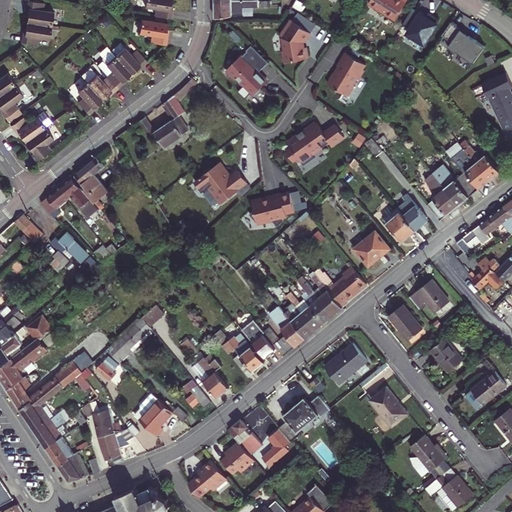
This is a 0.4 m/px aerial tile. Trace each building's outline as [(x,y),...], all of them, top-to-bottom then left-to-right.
[(28,14),(27,21),(51,25),(54,11),(43,10),(44,2),(30,0),(27,0),(26,10),(29,11),(28,14)] [(146,0),(145,6),(157,8),(155,15),(169,18),(171,18),(173,7),(170,7),(171,4),(171,0),(146,0)] [(215,2),(215,18),(232,15),(236,15),(235,7),(258,7),(258,0),(238,0),(232,0),(215,2)] [(395,20),(407,0),(370,0),(370,2),(371,5),(395,20)] [(437,26),(417,14),(404,36),(424,48),(437,26)] [(151,41),(167,44),(168,33),(166,33),(167,29),(168,23),(142,18),(140,33),(152,35),(151,41)] [(311,33),(291,20),(281,35),(283,37),(282,38),(284,51),(283,52),(285,63),(309,58),(307,47),(304,48),(303,42),(304,41),(305,42),(311,33)] [(23,31),(22,42),(38,44),(39,37),(49,38),(51,29),(59,30),(60,26),(51,25),(27,21),(26,28),(25,31),(23,31)] [(452,22),(443,35),(452,41),(448,47),(456,52),(457,51),(473,63),(485,47),(469,35),(452,22)] [(258,73),(269,62),(252,45),(247,50),(248,51),(243,56),(242,55),(227,69),(236,79),(238,78),(254,95),(268,81),(262,75),(260,75),(258,73)] [(126,78),(131,73),(116,56),(110,48),(106,51),(107,53),(103,57),(104,58),(103,60),(113,71),(109,74),(108,75),(118,87),(125,82),(123,80),(126,78)] [(141,67),(148,61),(137,49),(131,54),(126,48),(116,56),(131,73),(137,67),(140,65),(141,67)] [(366,65),(346,52),(337,66),(339,67),(335,74),(334,73),(327,83),(348,96),(354,86),(353,85),(357,79),(360,78),(364,72),(363,70),(366,65)] [(490,56),(484,59),(488,66),(493,63),(490,56)] [(102,70),(108,75),(109,74),(95,58),(93,60),(102,70)] [(505,131),(511,127),(511,92),(510,88),(511,87),(511,83),(507,72),(482,84),(505,131)] [(0,94),(15,84),(7,73),(0,77),(0,94)] [(112,93),(118,87),(108,75),(106,77),(102,80),(97,74),(87,82),(102,99),(108,94),(111,91),(112,93)] [(145,116),(139,121),(150,135),(155,132),(164,146),(189,130),(179,115),(185,112),(178,101),(197,83),(198,82),(193,78),(184,87),(174,95),(168,100),(163,104),(173,119),(155,131),(145,116)] [(0,107),(0,109),(5,117),(18,107),(14,101),(23,95),(17,87),(24,83),(22,79),(15,84),(0,94),(0,105),(1,107),(0,107)] [(97,104),(102,99),(87,82),(78,91),(84,97),(78,102),(89,114),(96,108),(94,106),(97,104)] [(5,117),(8,121),(21,112),(18,107),(5,117)] [(21,135),(25,141),(45,127),(52,122),(44,111),(29,122),(24,116),(11,125),(17,134),(19,133),(21,135)] [(345,136),(337,123),(325,131),(318,121),(306,129),(305,127),(299,132),(300,133),(289,140),(292,145),(286,148),(293,159),(299,155),(304,163),(315,155),(313,152),(331,141),(333,144),(345,136)] [(45,127),(25,141),(30,147),(31,149),(29,151),(36,160),(51,149),(47,143),(53,138),(45,127)] [(366,143),(377,157),(383,151),(372,137),(366,143)] [(466,171),(479,188),(490,180),(460,144),(455,138),(452,141),(457,147),(455,148),(455,149),(470,167),(466,171)] [(490,180),(500,171),(486,154),(482,158),(476,151),(475,151),(466,140),(460,144),(490,180)] [(442,145),(449,154),(453,151),(446,142),(442,145)] [(449,154),(464,172),(466,171),(470,167),(455,149),(453,151),(449,154)] [(128,156),(120,161),(135,184),(143,179),(128,156)] [(104,166),(97,157),(75,174),(86,187),(84,189),(95,202),(98,200),(108,192),(94,174),(104,166)] [(355,158),(351,164),(353,168),(359,163),(355,158)] [(237,188),(247,181),(239,171),(229,178),(218,164),(211,169),(209,167),(200,174),(202,176),(195,182),(203,192),(209,187),(222,203),(239,190),(237,188)] [(478,189),(464,172),(455,180),(443,165),(433,173),(459,205),(478,189)] [(440,220),(459,205),(433,173),(425,180),(437,194),(433,198),(434,199),(427,205),(440,220)] [(62,185),(71,196),(88,218),(99,209),(72,177),(62,185)] [(62,185),(41,202),(47,208),(54,218),(61,212),(57,207),(67,199),(71,196),(62,185)] [(265,198),(252,202),(258,223),(272,220),(278,226),(284,221),(283,217),(288,216),(287,213),(295,211),(291,193),(265,200),(265,198)] [(420,223),(427,217),(407,193),(403,197),(406,201),(397,208),(398,209),(416,230),(422,225),(420,223)] [(95,202),(102,210),(104,207),(98,200),(95,202)] [(511,215),(504,206),(480,224),(480,225),(456,243),(465,253),(471,248),(467,243),(477,235),(483,243),(490,237),(487,233),(502,223),(511,233),(511,215)] [(402,241),(416,230),(398,209),(392,214),(391,213),(384,219),(402,241)] [(307,211),(299,218),(302,222),(310,215),(307,211)] [(24,214),(15,222),(24,231),(32,222),(25,216),(24,214)] [(32,222),(24,231),(35,243),(44,234),(39,228),(32,222)] [(67,231),(59,240),(56,237),(50,242),(59,250),(60,250),(63,253),(67,248),(73,255),(82,263),(89,256),(73,240),(74,238),(67,231)] [(362,240),(354,247),(369,266),(391,248),(376,231),(363,241),(362,240)] [(89,256),(90,254),(74,238),(73,240),(89,256)] [(112,244),(107,248),(112,255),(118,250),(112,244)] [(107,248),(104,245),(95,252),(103,262),(112,255),(107,248)] [(63,253),(69,259),(72,256),(73,255),(67,248),(63,253)] [(210,267),(222,256),(216,249),(204,260),(210,267)] [(59,250),(54,255),(56,257),(65,266),(70,260),(69,259),(63,253),(60,250),(59,250)] [(511,255),(496,272),(505,281),(511,273),(511,255)] [(72,256),(69,259),(76,266),(79,263),(72,256)] [(86,260),(95,268),(99,265),(90,256),(86,260)] [(51,263),(59,271),(65,266),(56,257),(51,263)] [(489,281),(497,289),(505,281),(496,272),(495,271),(494,271),(500,264),(494,259),(490,262),(486,257),(478,263),(483,270),(478,275),(475,278),(472,280),(480,289),(489,281)] [(7,270),(13,277),(24,266),(18,259),(7,270)] [(86,260),(79,268),(88,275),(95,268),(86,260)] [(341,305),(367,284),(353,266),(350,268),(343,274),(345,276),(335,284),(325,271),(323,272),(319,268),(315,272),(341,305)] [(320,287),(314,291),(333,315),(343,307),(341,305),(315,272),(314,271),(310,274),(320,287)] [(305,299),(324,323),(333,315),(314,291),(302,276),(298,280),(308,293),(310,295),(305,299)] [(428,303),(436,313),(450,301),(432,279),(410,297),(420,309),(428,303)] [(314,330),(324,323),(305,299),(299,304),(290,292),(286,295),(292,302),(314,330)] [(285,312),(305,338),(314,330),(292,302),(287,306),(289,309),(285,312)] [(151,326),(165,313),(157,304),(143,317),(151,326)] [(389,316),(409,340),(423,328),(403,304),(389,316)] [(269,327),(264,331),(265,332),(274,344),(284,356),(305,338),(285,312),(279,305),(269,313),(286,334),(280,340),(269,327)] [(11,312),(5,307),(0,311),(0,330),(7,324),(15,316),(20,311),(17,307),(12,311),(11,312)] [(0,345),(2,344),(0,341),(0,338),(21,322),(19,320),(24,315),(20,311),(15,316),(7,324),(0,330),(0,345)] [(39,338),(52,328),(43,314),(27,327),(36,340),(39,338)] [(108,350),(120,363),(132,350),(130,349),(152,328),(151,326),(143,317),(108,350)] [(242,329),(265,358),(275,350),(262,334),(265,332),(264,331),(254,319),(242,329)] [(0,345),(0,366),(12,358),(9,353),(19,346),(23,343),(21,340),(19,337),(22,335),(27,331),(24,326),(16,332),(10,337),(10,338),(2,344),(0,345)] [(130,349),(132,350),(154,330),(152,328),(130,349)] [(214,335),(221,344),(228,338),(221,329),(214,335)] [(239,354),(234,358),(249,377),(255,372),(254,370),(265,361),(241,332),(236,337),(235,335),(223,345),(229,353),(235,348),(239,354)] [(0,376),(8,388),(19,381),(14,373),(19,369),(47,348),(39,338),(36,340),(22,350),(12,358),(0,366),(0,376)] [(190,354),(197,349),(188,338),(182,344),(190,354)] [(446,338),(431,350),(448,371),(463,359),(446,338)] [(354,343),(324,366),(339,384),(368,360),(354,343)] [(9,353),(12,358),(22,350),(19,346),(9,353)] [(203,380),(198,385),(212,402),(230,387),(216,371),(223,365),(216,358),(215,359),(210,354),(206,358),(205,357),(192,367),(203,380)] [(113,372),(120,364),(109,356),(103,363),(102,362),(97,369),(111,381),(116,374),(113,372)] [(79,358),(74,361),(82,372),(86,369),(87,368),(79,358)] [(26,392),(15,401),(21,409),(31,401),(36,408),(41,404),(76,377),(81,373),(82,372),(74,361),(56,376),(57,377),(30,399),(26,392)] [(14,373),(19,381),(24,378),(19,369),(14,373)] [(81,373),(85,379),(91,374),(86,369),(82,372),(81,373)] [(483,383),(482,382),(467,394),(466,397),(476,409),(507,384),(496,371),(486,379),(487,380),(483,383)] [(81,373),(76,377),(86,390),(91,386),(85,379),(81,373)] [(8,388),(15,401),(26,392),(25,390),(30,384),(25,376),(24,378),(19,381),(8,388)] [(315,380),(311,383),(314,387),(321,381),(317,377),(315,379),(315,380)] [(205,408),(212,402),(198,385),(191,390),(205,408)] [(392,426),(408,413),(387,386),(371,400),(392,426)] [(140,420),(157,435),(163,428),(161,425),(173,412),(164,403),(160,399),(153,393),(141,405),(142,409),(147,413),(140,420)] [(331,409),(319,395),(310,402),(305,397),(284,415),(288,419),(279,427),(292,442),(301,434),(299,431),(319,414),(321,417),(331,409)] [(167,400),(164,403),(173,412),(177,408),(167,400)] [(31,401),(21,409),(37,433),(53,422),(57,428),(63,424),(68,420),(61,411),(51,419),(41,404),(36,408),(31,401)] [(83,407),(88,416),(94,414),(94,413),(90,402),(83,407)] [(173,412),(184,421),(189,416),(178,406),(177,408),(173,412)] [(61,411),(68,420),(71,417),(65,408),(61,411)] [(511,410),(510,408),(496,420),(511,439),(511,410)] [(94,414),(99,438),(107,435),(107,432),(113,430),(112,423),(108,409),(94,413),(94,414)] [(147,413),(142,409),(135,416),(140,420),(147,413)] [(79,411),(74,414),(81,424),(87,420),(79,411)] [(241,419),(229,429),(239,441),(250,454),(262,444),(241,419)] [(53,422),(37,433),(46,447),(62,437),(69,432),(63,424),(57,428),(53,422)] [(112,423),(113,430),(120,430),(120,422),(112,423)] [(102,451),(106,461),(121,455),(119,448),(129,444),(127,441),(135,436),(129,428),(126,429),(120,430),(113,430),(107,432),(107,435),(99,438),(102,451)] [(434,446),(425,434),(411,446),(419,456),(431,471),(444,460),(445,459),(434,446)] [(62,437),(46,447),(58,465),(70,458),(69,456),(74,454),(62,437)] [(322,437),(312,444),(329,468),(339,461),(322,437)] [(250,454),(239,441),(230,448),(231,449),(226,453),(227,455),(221,460),(233,473),(238,469),(240,471),(254,459),(250,454)] [(434,446),(445,459),(448,457),(438,443),(434,446)] [(86,476),(89,475),(79,454),(78,451),(75,453),(86,476)] [(86,476),(75,453),(74,454),(69,456),(70,458),(58,465),(70,482),(86,476)] [(115,464),(123,461),(121,455),(113,458),(115,464)] [(431,471),(419,456),(411,457),(410,457),(414,465),(423,477),(431,471)] [(94,473),(102,470),(97,458),(90,460),(94,473)] [(227,478),(212,460),(203,467),(204,468),(199,472),(200,474),(189,483),(194,492),(200,497),(211,487),(213,490),(227,478)] [(444,460),(431,471),(436,478),(450,467),(444,460)] [(451,467),(443,474),(449,481),(457,475),(451,467)] [(443,474),(426,488),(432,496),(438,492),(453,511),(459,506),(474,495),(458,475),(457,475),(449,481),(443,474)] [(0,504),(13,497),(0,478),(0,504)] [(291,511),(323,511),(334,502),(317,484),(308,492),(311,496),(299,507),(298,506),(291,511)] [(117,504),(99,511),(169,511),(170,507),(171,506),(171,505),(169,505),(167,501),(169,499),(168,498),(166,500),(162,497),(163,495),(161,495),(160,493),(159,493),(157,489),(158,488),(157,487),(156,488),(151,488),(151,486),(149,486),(150,488),(139,493),(138,490),(135,489),(136,486),(135,486),(134,488),(117,495),(115,495),(114,496),(117,497),(119,502),(117,503),(117,504)] [(344,508),(347,506),(340,498),(338,500),(344,508)] [(23,511),(18,503),(17,504),(1,511),(23,511)]
